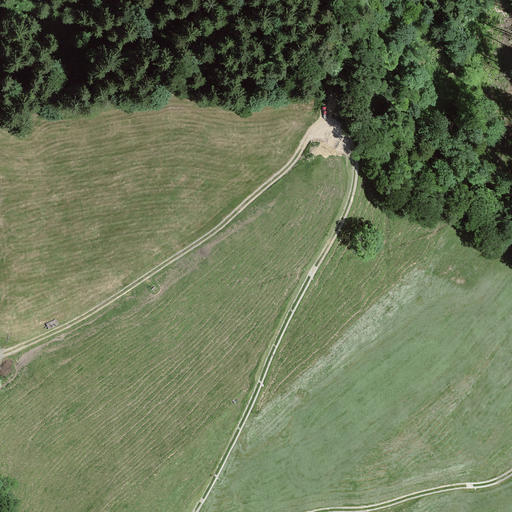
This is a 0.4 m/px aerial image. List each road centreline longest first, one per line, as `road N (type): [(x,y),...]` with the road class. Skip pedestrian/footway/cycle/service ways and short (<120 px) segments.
road 1 (track): [(0,353),(217,237),(322,125),(343,132),(358,182),(195,511)]
road 2 (track): [(322,511),(482,485),(511,471)]
